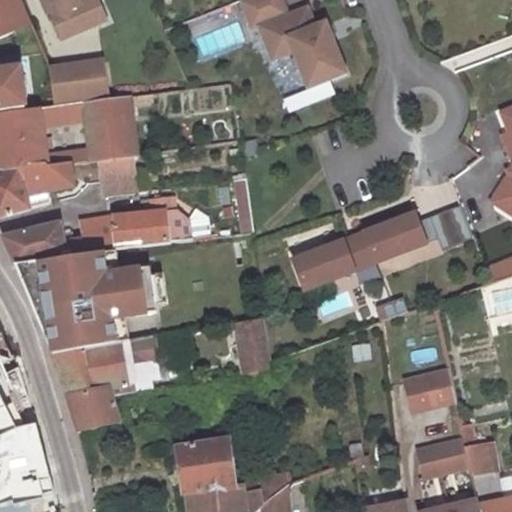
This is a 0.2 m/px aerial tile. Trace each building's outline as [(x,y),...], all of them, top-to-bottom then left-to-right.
[(25,35),(43,27),(30,0),(0,0),(0,122),(39,118),(34,78),(0,82),(0,33),(6,47),(26,38),(25,35)] [(53,0),(75,48),(117,28),(106,7),(88,14),(80,0),(53,0)] [(290,0),(282,0),(253,12),(264,40),(270,37),(301,26),(290,0)] [(301,26),(270,37),(284,72),(305,64),(319,101),(359,86),(338,33),(328,37),(320,18),(301,26)] [(113,72),(63,78),(69,113),(116,107),(116,104),(120,104),(116,75),(113,72)] [(146,164),(142,114),(147,113),(147,107),(0,126),(0,148),(5,182),(84,172),(113,168),(146,164)] [(511,192),(502,205),(504,216),(511,222),(511,124),(510,126),(511,132),(511,147),(510,148),(511,153),(511,192)] [(146,164),(113,168),(117,201),(151,197),(146,164)] [(84,172),(5,182),(0,183),(0,197),(13,225),(67,211),(62,199),(87,195),(84,172)] [(247,179),(232,180),(236,234),(251,233),(247,179)] [(453,184),(431,186),(434,209),(455,207),(453,184)] [(126,260),(205,250),(203,231),(191,222),(186,222),(186,214),(164,216),(164,222),(114,228),(94,235),(97,250),(99,264),(112,262),(126,260)] [(470,217),(439,229),(448,251),(452,262),(483,250),(470,217)] [(425,225),(374,244),(386,274),(436,255),(428,234),(425,225)] [(439,229),(428,234),(436,255),(448,251),(439,229)] [(99,264),(97,250),(87,252),(85,243),(75,245),(71,232),(15,246),(22,261),(27,274),(99,264)] [(374,244),(354,252),(366,282),(386,274),(374,244)] [(354,252),(304,271),(315,301),(366,282),(354,252)] [(126,260),(112,262),(117,288),(131,286),(126,260)] [(99,264),(27,274),(64,356),(133,347),(141,346),(138,330),(169,324),(168,316),(162,288),(161,281),(131,286),(117,288),(112,262),(99,264)] [(511,274),(495,280),(501,294),(511,290),(511,274)] [(173,286),(162,288),(168,316),(179,314),(173,286)] [(276,329),(244,333),(251,384),(283,379),(282,371),(276,329)] [(368,342),(350,345),(352,361),(371,358),(368,342)] [(136,394),(137,400),(144,399),(143,389),(139,389),(133,347),(64,356),(77,403),(136,394)] [(0,484),(8,484),(7,478),(20,474),(10,441),(41,431),(26,386),(16,356),(0,361),(0,484)] [(458,382),(415,393),(423,423),(465,412),(458,382)] [(120,402),(137,400),(136,394),(77,403),(86,439),(127,432),(120,402)] [(460,444),(474,443),(472,424),(459,425),(460,444)] [(511,439),(511,431),(511,427),(495,431),(498,442),(511,439)] [(7,478),(8,484),(16,511),(61,511),(50,461),(41,431),(10,441),(20,474),(7,478)] [(478,468),(474,450),(430,462),(437,488),(480,477),(478,468)] [(194,501),(196,503),(243,496),(235,451),(187,456),(194,501)] [(511,502),(502,463),(478,468),(480,477),(488,511),(504,511),(511,510),(511,502)] [(247,491),(248,495),(251,495),(254,500),(282,490),(284,498),(290,491),(297,484),(294,476),(247,491)] [(243,496),(196,503),(197,511),(270,511),(284,498),(282,490),(254,500),(251,495),(248,495),(243,496)] [(294,511),(290,491),(284,498),(270,511),(294,511)]
